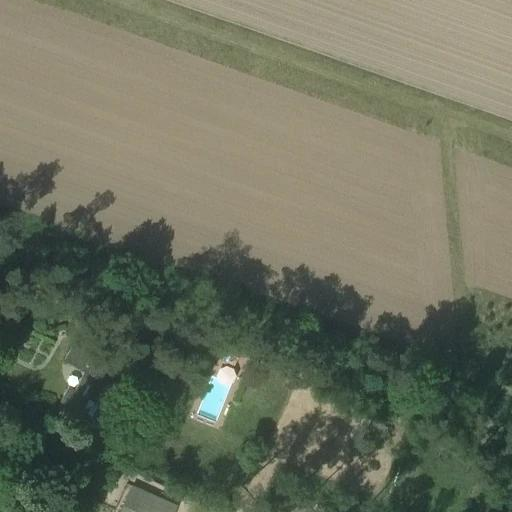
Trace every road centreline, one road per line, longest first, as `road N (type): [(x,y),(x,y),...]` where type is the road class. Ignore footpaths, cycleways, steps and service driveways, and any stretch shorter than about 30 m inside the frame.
road 1 (track): [(112,0),(511,138)]
road 2 (track): [(437,112),(453,220),(459,334),(452,365)]
